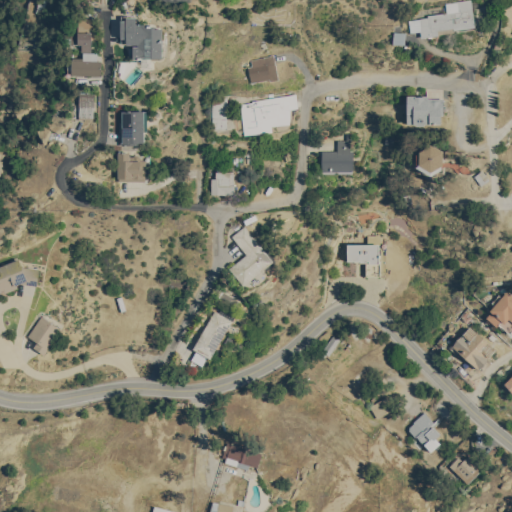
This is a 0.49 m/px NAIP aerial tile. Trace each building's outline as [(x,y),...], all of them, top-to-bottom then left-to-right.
[(458,0),(444,2),(445,13),(417,16),(419,35),(474,28),(469,0),(458,0)] [(161,58),(162,25),(134,25),(135,17),(119,17),(119,43),(132,44),(132,58),(161,58)] [(90,31),(90,18),(74,18),(73,30),(90,31)] [(98,75),(99,52),(90,52),(90,33),(69,32),(69,44),(81,44),(80,60),(71,60),(70,74),(98,75)] [(251,83),(277,78),(272,54),(246,60),(251,83)] [(290,124),(288,109),(296,108),(295,95),(239,100),(242,135),(271,132),(270,125),(290,124)] [(77,118),(92,119),(93,96),(78,96),(77,118)] [(441,123),(441,96),(405,96),(405,124),(441,123)] [(210,128),(225,129),(227,97),(211,97),(210,128)] [(144,143),(143,110),(120,111),(121,144),(144,143)] [(62,121),(62,118),(46,120),(46,126),(38,126),(38,137),(48,136),(48,132),(60,131),(60,126),(54,127),(54,122),(62,121)] [(351,139),(336,140),(336,150),(320,150),(320,172),(351,171),(351,139)] [(441,148),(417,148),(417,172),(441,172),(441,148)] [(145,180),(144,160),(128,160),(128,152),(116,152),(116,181),(145,180)] [(233,194),(232,171),(211,171),(211,194),(233,194)] [(229,268),(246,254),(231,236),(244,225),(273,261),(243,286),(229,268)] [(347,244),(347,262),(366,262),(366,277),(380,277),(380,244),(347,244)] [(0,265),(18,259),(20,266),(39,269),(37,285),(20,283),(16,284),(18,288),(5,293),(3,289),(1,290),(2,292),(0,292),(0,265)] [(511,295),(511,330),(509,334),(498,324),(496,326),(486,317),(491,311),(489,310),(506,290),(511,295)] [(210,358),(207,357),(202,366),(191,359),(196,350),(192,348),(214,310),(232,321),(210,358)] [(44,354),(33,347),(37,342),(28,336),(41,316),(60,329),(44,354)] [(452,346),(463,333),(469,339),(475,333),(474,333),(476,331),(490,343),(483,351),(489,356),(478,369),(452,346)] [(511,393),(511,372),(502,382),(511,393)] [(388,396),(395,409),(377,418),(370,406),(388,396)] [(415,422),(414,421),(424,411),(434,422),(428,427),(430,429),(433,426),(440,434),(436,438),(440,443),(431,451),(430,450),(430,451),(416,435),(415,436),(409,430),(409,427),(415,422)] [(262,453),(258,467),(250,464),(248,469),(225,462),(226,458),(222,457),(224,449),(225,450),(227,442),(262,453)] [(458,456),(463,460),(466,457),(479,470),(467,483),(449,465),(458,456)] [(209,511),(214,498),(220,499),(219,502),(234,505),(233,511),(209,511)]
